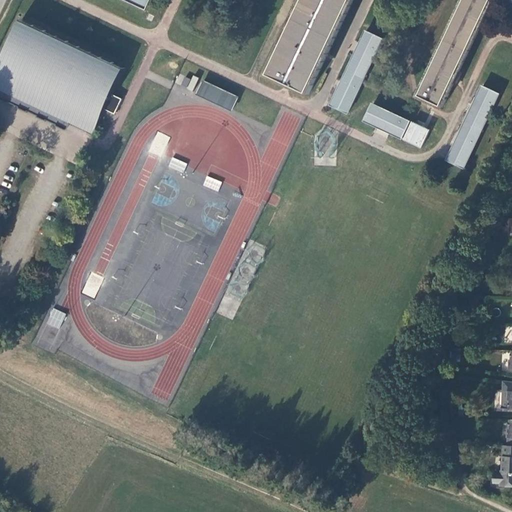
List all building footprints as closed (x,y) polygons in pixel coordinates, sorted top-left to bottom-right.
[(511,0),(302,0),(270,68),(311,88),(354,0),(464,0),(420,94),(443,106),(494,0),(511,0)] [(130,70),(25,19),(0,70),(0,88),(98,135),(110,111),(119,94),(130,70)] [(361,29),(329,106),(349,114),(381,37),(361,29)] [(197,79),(185,74),(180,86),(193,91),(197,79)] [(203,80),(196,94),(231,111),(238,97),(203,80)] [(445,160),(464,169),(498,93),(479,85),(445,160)] [(126,98),(119,94),(110,111),(118,115),(126,98)] [(361,122),(421,147),(429,128),(369,103),(361,122)] [(172,157),(168,167),(183,173),(187,164),(172,157)] [(203,185),(218,191),(221,182),(207,176),(203,185)] [(46,324),(59,329),(66,314),(53,308),(46,324)] [(511,381),(503,381),(502,408),(511,408),(511,381)] [(511,445),(503,445),(503,456),(504,456),(503,470),(502,470),(502,473),(495,473),(494,483),(501,484),(501,486),(511,486),(511,445)]
